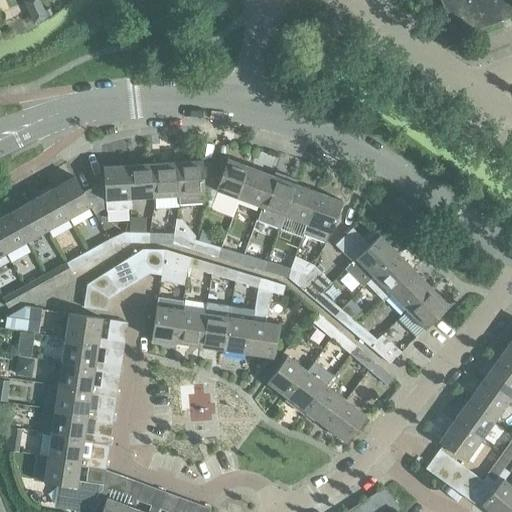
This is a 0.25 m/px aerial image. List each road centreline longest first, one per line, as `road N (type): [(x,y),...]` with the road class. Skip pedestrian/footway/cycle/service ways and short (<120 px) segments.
road 1 (residential): [(276,511),(257,484),(239,479),(203,499),(115,465),(140,293)]
road 2 (unclassified): [(511,252),(377,155),(240,106)]
road 3 (residential): [(388,456),(511,286)]
